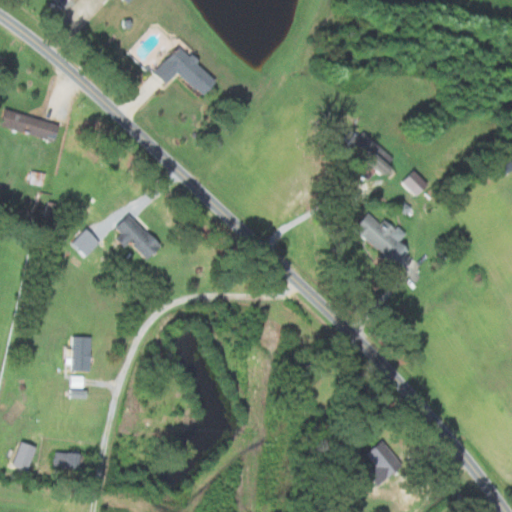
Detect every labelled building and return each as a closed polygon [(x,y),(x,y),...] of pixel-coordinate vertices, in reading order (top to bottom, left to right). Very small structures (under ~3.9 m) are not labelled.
[(211,79),(172,46),(148,73),(161,85),(171,73),(197,95),(211,79)] [(54,125),(0,108),(0,127),(48,142),(54,125)] [(373,144),(359,131),(345,147),(359,160),(351,169),(364,181),(372,171),(376,175),(386,164),(369,149),(373,144)] [(422,184),(408,170),(395,182),(410,196),(422,184)] [(393,242),(400,236),(382,217),(375,224),(363,212),(348,227),(377,255),(373,258),(385,270),(402,252),(393,242)] [(139,260),(153,247),(124,214),(109,227),(115,234),(109,239),(117,247),(123,242),(139,260)] [(85,337),(66,337),(66,371),(84,371),(85,337)] [(397,468),(377,441),(361,453),(372,467),(362,474),(371,487),(397,468)] [(72,470),(73,453),(50,452),(49,468),(72,470)]
